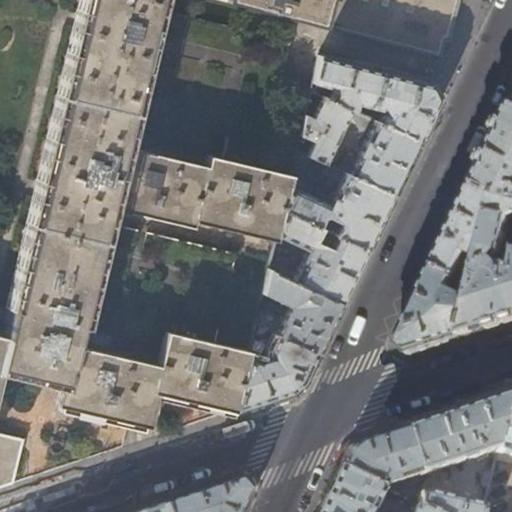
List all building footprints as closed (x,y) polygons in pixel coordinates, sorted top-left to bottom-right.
[(160,10),(162,0),(82,0),(2,338),(0,337),(0,487),(9,485),(14,463),(20,439),(0,433),(0,368),(62,383),(57,406),(132,425),(140,427),(149,391),(208,406),(232,412),(235,411),(249,352),(213,344),(234,256),(102,222),(105,207),(188,228),(191,217),(276,238),(281,216),(290,177),(258,169),(289,41),(160,10)] [(226,0),(324,26),(324,28),(439,58),(444,40),(448,41),(451,29),(458,0),(226,0)] [(364,108),(382,72),(349,63),(319,55),(313,83),(332,89),(328,104),(329,105),(351,113),(354,106),(364,108)] [(425,125),(437,99),(431,85),(404,78),(382,72),(364,108),(373,111),(380,109),(382,114),(376,116),(373,123),(417,142),(425,125)] [(399,180),(417,142),(373,123),(372,123),(360,118),(351,113),(329,105),(328,104),(322,102),(312,123),(304,120),(299,141),(312,147),(306,161),(324,168),(350,115),(358,131),(367,135),(354,162),(345,158),(337,173),(391,195),(399,180)] [(511,104),(511,105),(493,144),(474,183),(497,194),(492,214),(510,219),(511,217),(511,104)] [(322,219),(340,226),(334,237),(365,249),(375,228),(391,195),(337,173),(324,168),(306,161),(290,177),(281,216),(316,230),(322,219)] [(497,194),(474,183),(456,221),(450,233),(435,265),(456,275),(467,251),(472,253),(469,260),(478,264),(492,214),(497,194)] [(501,254),(510,219),(492,214),(478,264),(474,282),(470,298),(460,336),(502,322),(511,318),(511,262),(511,264),(502,261),(499,264),(495,259),(501,254)] [(316,230),(281,216),(276,238),(276,240),(305,254),(297,270),(291,268),(290,272),(275,266),(280,254),(273,250),(268,275),(340,303),(348,284),(365,249),(334,237),(328,249),(313,243),(319,231),(316,230)] [(456,275),(435,265),(418,301),(398,342),(408,353),(435,344),(460,336),(470,298),(461,294),(463,290),(456,286),(454,290),(449,288),(456,275)] [(324,335),(340,303),(268,275),(263,294),(288,305),(284,312),(280,310),(276,318),(259,310),(256,324),(316,353),(324,335)] [(306,373),(316,353),(256,324),(249,352),(235,411),(261,402),(291,393),(302,382),(306,373)] [(511,392),(509,393),(495,451),(493,460),(511,464),(511,460),(511,392)] [(436,417),(403,428),(420,476),(495,451),(509,393),(436,417)] [(341,460),(337,470),(378,489),(403,482),(405,488),(419,483),(420,476),(403,428),(394,431),(384,434),(356,444),(344,453),(341,460)] [(371,511),(382,491),(378,489),(337,470),(323,498),(316,511),(425,511),(417,508),(415,507),(412,511),(371,511)] [(484,488),(486,489),(490,472),(487,471),(483,474),(480,484),(484,488)] [(238,482),(200,495),(163,507),(164,511),(238,511),(248,493),(238,482)] [(418,497),(417,508),(425,511),(480,511),(482,507),(427,494),(418,497)]
